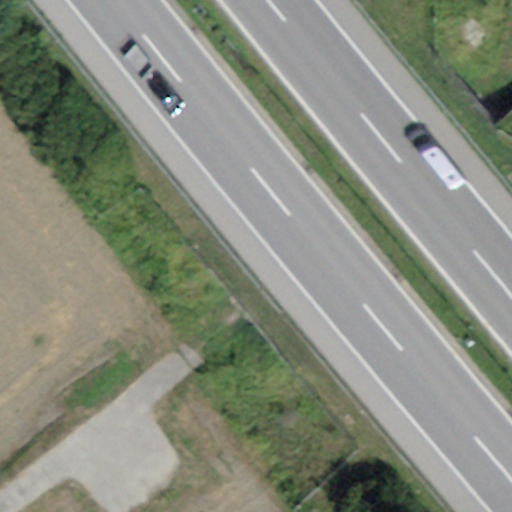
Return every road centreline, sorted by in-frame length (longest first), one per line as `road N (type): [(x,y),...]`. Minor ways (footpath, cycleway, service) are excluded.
road 1 (track): [(5,511),(220,337),(504,79),(511,50)]
road 2 (motorway): [(114,0),(511,480)]
road 3 (motorway): [(511,301),(268,0)]
